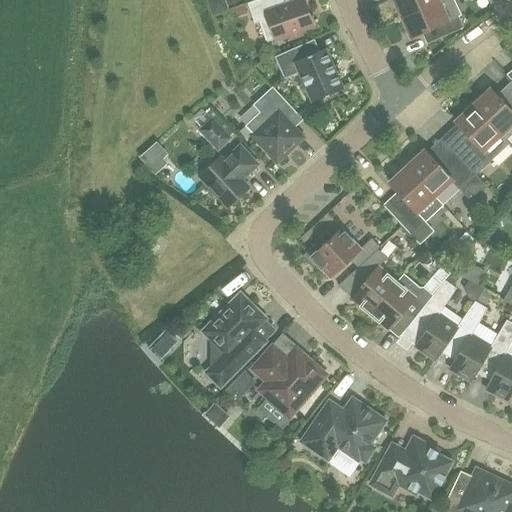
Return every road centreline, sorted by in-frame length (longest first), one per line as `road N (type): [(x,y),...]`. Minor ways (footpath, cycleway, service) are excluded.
road 1 (residential): [(511,441),(438,409),(377,369),(303,305),(266,260),(273,214),(397,101)]
road 2 (residential): [(397,101),(511,12)]
